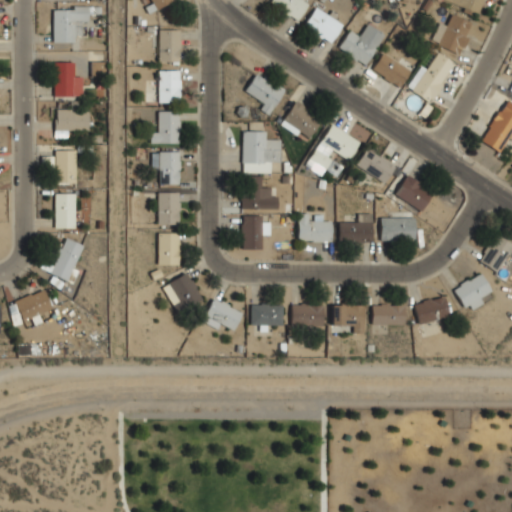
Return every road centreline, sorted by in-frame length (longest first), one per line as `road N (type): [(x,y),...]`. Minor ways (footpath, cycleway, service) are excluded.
road 1 (residential): [(212,5),(209,247),(221,266),(396,272),(430,265),(485,186)]
road 2 (tertiary): [(511,204),(211,0)]
road 3 (residential): [(0,270),(21,257),(25,240),(24,0)]
road 4 (residential): [(511,5),(435,151)]
